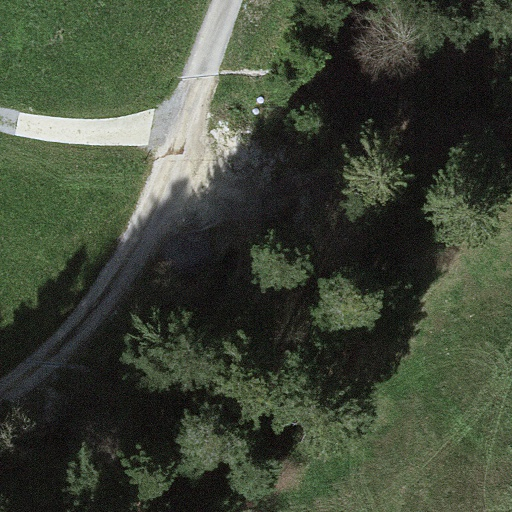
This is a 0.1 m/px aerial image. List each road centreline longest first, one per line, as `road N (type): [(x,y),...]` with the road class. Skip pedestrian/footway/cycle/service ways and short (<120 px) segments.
road 1 (track): [(162,165),(279,210),(367,151),(458,132),(511,133)]
road 2 (track): [(193,88),(128,126),(55,130),(0,115)]
